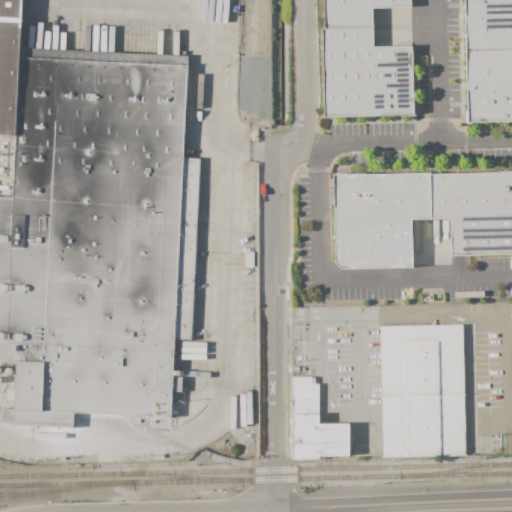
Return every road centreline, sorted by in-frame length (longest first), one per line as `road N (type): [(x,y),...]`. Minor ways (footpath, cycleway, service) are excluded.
road 1 (residential): [(276,511),(274,186),(291,150)]
road 2 (tertiary): [(373,507),(214,511)]
road 3 (residential): [(291,150),(306,107),(309,0)]
road 4 (tertiary): [(511,498),(373,507)]
